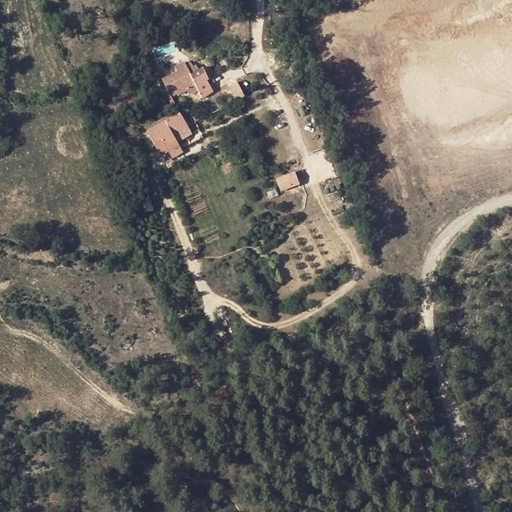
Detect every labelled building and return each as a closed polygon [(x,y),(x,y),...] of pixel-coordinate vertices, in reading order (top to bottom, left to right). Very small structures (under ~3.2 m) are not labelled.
[(195,87),(205,82),(206,82),(209,81),(204,70),(199,72),(197,67),(194,68),(189,71),(186,65),(185,62),(175,67),(177,71),(162,78),(168,91),(170,90),(172,95),(176,93),(177,94),(195,86),(195,87)] [(236,80),(228,84),(235,97),(243,93),(236,80)] [(205,82),(195,87),(199,94),(210,89),(206,82),(205,82)] [(115,88),(116,90),(117,91),(118,92),(121,92),(123,91),(124,90),(125,86),(123,85),(122,84),(120,84),(118,84),(116,86),(115,88)] [(150,122),(176,109),(174,104),(171,105),(172,108),(149,119),(150,122)] [(176,109),(142,125),(154,153),(174,144),(168,132),(184,125),(176,109)] [(177,152),(174,144),(162,149),(166,157),(177,152)] [(295,172),(276,179),(281,191),(299,184),(295,172)]
